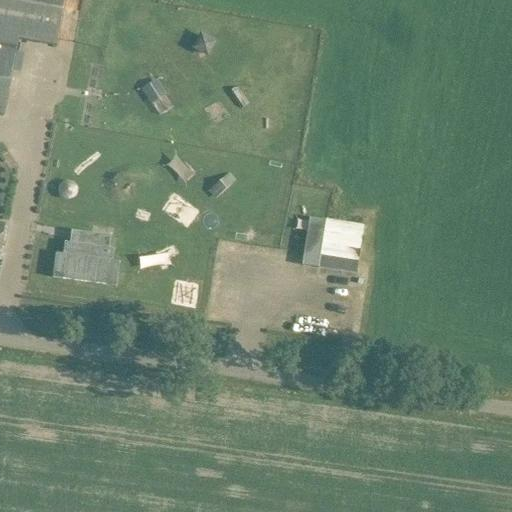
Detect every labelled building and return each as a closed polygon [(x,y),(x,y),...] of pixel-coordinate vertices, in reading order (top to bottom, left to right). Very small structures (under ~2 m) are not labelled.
[(0,0),(0,114),(4,116),(17,41),(57,48),(65,0),(0,0)] [(143,87),(150,102),(166,95),(159,79),(143,87)] [(229,172),(218,182),(225,189),(235,180),(229,172)] [(322,240),(317,268),(356,274),(360,247),(364,226),(325,220),(325,221),(322,240)] [(53,252),(50,277),(115,286),(118,261),(110,260),(112,247),(63,241),(61,253),(53,252)]
